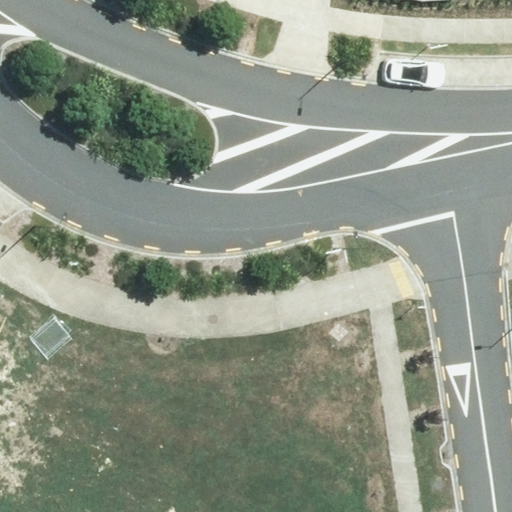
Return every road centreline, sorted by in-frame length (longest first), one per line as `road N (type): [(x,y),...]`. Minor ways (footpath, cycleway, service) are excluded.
road 1 (residential): [(0,3),(245,88),(511,121)]
road 2 (residential): [(443,185),(260,205),(147,207),(22,167),(0,141)]
road 3 (residential): [(443,185),(496,511)]
